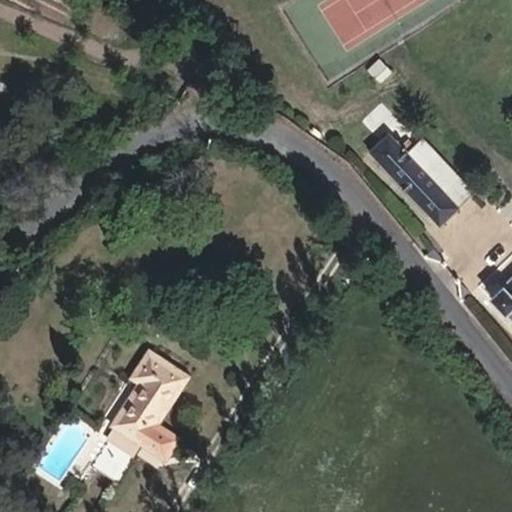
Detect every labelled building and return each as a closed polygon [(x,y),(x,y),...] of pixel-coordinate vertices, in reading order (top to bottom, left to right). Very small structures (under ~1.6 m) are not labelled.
[(375,79),(386,69),(377,60),(367,70),(375,79)] [(458,204),(472,190),(424,139),(415,147),(406,138),(399,144),(389,133),(369,151),(440,227),(461,208),(458,204)] [(511,277),(490,298),(511,321),(511,277)] [(115,424),(143,442),(187,377),(150,352),(134,376),(144,381),(115,424)] [(119,478),(133,456),(109,439),(94,462),(119,478)]
